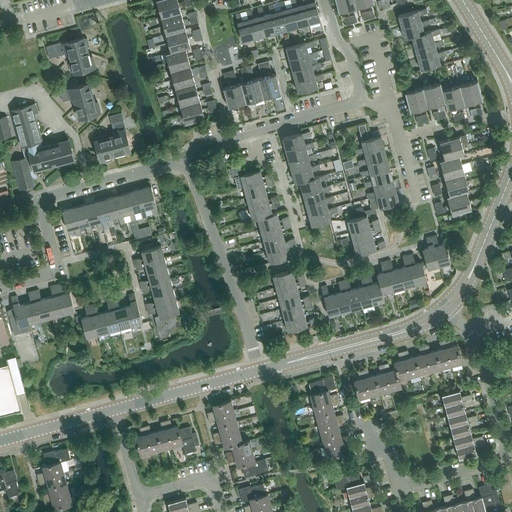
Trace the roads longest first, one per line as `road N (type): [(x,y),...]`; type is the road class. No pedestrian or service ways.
road 1 (residential): [(0,286),(57,271),(38,199),(185,159)]
road 2 (residential): [(258,370),(185,159)]
road 3 (residential): [(507,454),(398,487),(385,440),(373,443),(368,423),(356,426)]
road 4 (tertiary): [(258,370),(397,337),(449,312)]
road 5 (tertiary): [(439,302),(397,327),(258,370)]
road 6 (residential): [(185,159),(203,144),(362,100)]
road 7 (residential): [(507,454),(475,340),(449,312)]
road 8 (tertiary): [(114,410),(258,370)]
road 9 (residential): [(416,198),(392,112),(362,100)]
